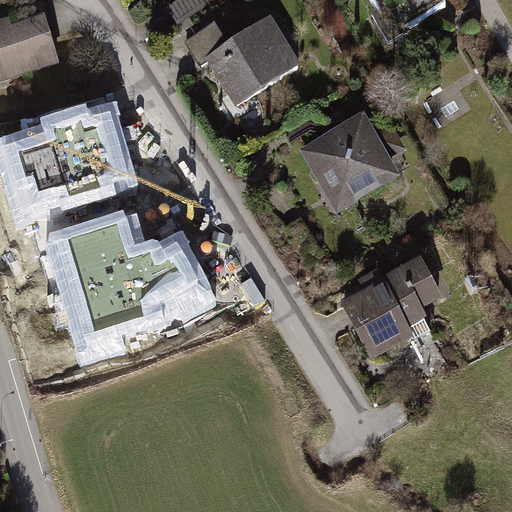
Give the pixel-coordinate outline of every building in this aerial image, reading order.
[(207,7),(202,0),(177,0),(165,8),(177,26),(207,7)] [(374,0),(379,9),(374,12),(390,41),(409,31),(407,28),(449,5),(446,0),(374,0)] [(9,17),(0,19),(0,82),(61,64),(45,14),(12,25),(9,17)] [(301,65),(271,17),(228,43),(215,23),(183,43),(200,69),(209,63),(236,106),(301,65)] [(48,130),(0,144),(0,151),(20,219),(135,185),(113,109),(88,117),(86,112),(46,124),(48,130)] [(365,113),(300,151),(337,215),(404,177),(393,159),(408,150),(388,116),(372,126),(365,113)] [(131,220),(52,242),(85,359),(122,348),(117,333),(155,322),(153,316),(183,300),(189,312),(212,300),(180,242),(159,253),(158,248),(140,253),(131,220)] [(342,296),(374,356),(435,323),(425,305),(450,292),(425,246),(361,280),(363,285),(342,296)]
